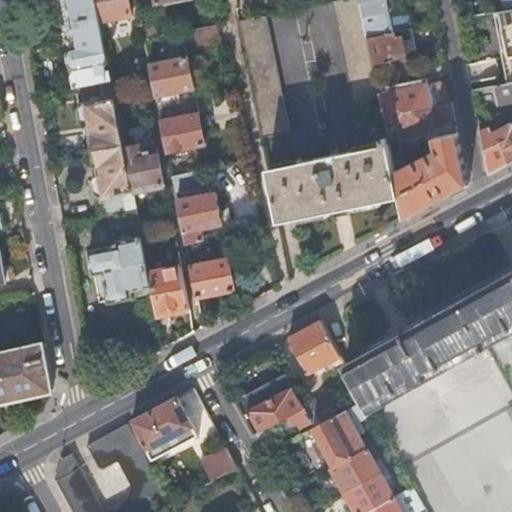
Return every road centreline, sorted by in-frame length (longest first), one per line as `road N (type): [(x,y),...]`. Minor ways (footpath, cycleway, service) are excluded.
road 1 (secondary): [(485,206),(76,423)]
road 2 (residential): [(0,9),(76,423)]
road 3 (residential): [(485,206),(440,0)]
